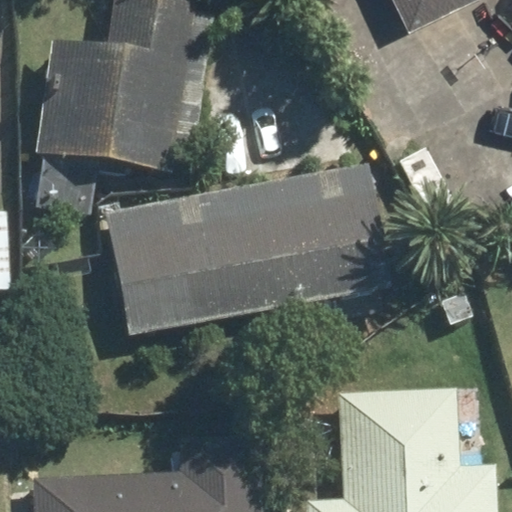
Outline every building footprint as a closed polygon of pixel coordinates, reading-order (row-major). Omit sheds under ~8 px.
[(187,175),(202,89),(204,76),(205,70),(213,12),(118,0),(115,0),(108,54),(52,44),(34,149),(47,151),(38,212),(96,221),(106,161),(187,175)] [(397,0),(405,14),(433,0),(397,0)] [(114,216),(137,340),(391,295),(368,170),(114,216)] [(6,216),(0,216),(0,290),(11,290),(6,216)] [(340,395),(346,501),(307,503),(307,511),(497,511),(496,492),(464,494),(458,389),(340,395)] [(33,511),(264,511),(261,444),(182,448),(183,475),(33,479),(33,511)]
